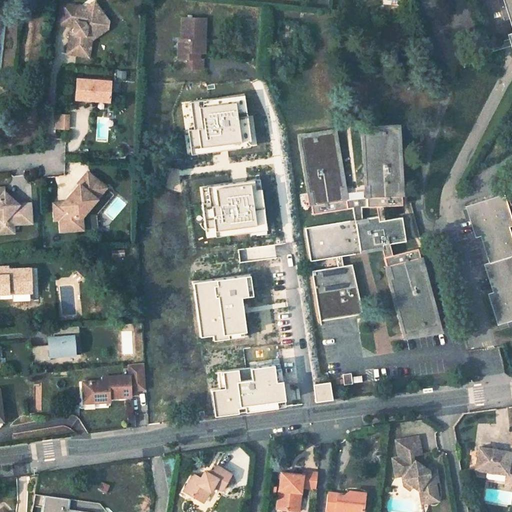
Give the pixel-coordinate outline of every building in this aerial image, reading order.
[(70,34),(67,52),(85,55),(88,35),(105,23),(100,16),(101,9),(95,0),(82,10),(78,5),(62,3),(59,24),(75,26),(78,26),(77,33),(74,32),(73,32),(72,32),(71,32),(70,33),(70,34)] [(88,35),(85,55),(89,56),(92,39),(108,27),(109,20),(101,9),(100,16),(105,23),(88,35)] [(184,64),(204,65),(205,56),(200,56),(200,49),(205,49),(206,19),(182,18),(182,36),(180,36),(179,55),(184,55),(184,64)] [(76,98),(109,100),(110,80),(78,78),(76,98)] [(198,106),(197,127),(216,127),(216,115),(219,115),(220,96),(202,95),(201,107),(198,106)] [(65,114),(56,114),(56,127),(65,127),(65,114)] [(399,197),(398,184),(401,184),(398,126),(365,128),(367,186),(371,185),(371,198),(372,207),(376,207),(382,206),(402,205),(402,197),(399,197)] [(341,201),(339,188),(342,188),(333,130),(300,136),(309,193),(312,192),(315,205),(316,213),(342,209),(341,201)] [(60,218),(61,230),(83,229),(82,216),(97,198),(106,187),(87,171),(78,182),(79,184),(64,201),(61,205),(54,205),(55,219),(60,218)] [(224,215),(232,240),(255,233),(237,176),(214,183),(222,208),(219,209),(221,216),(224,215)] [(371,185),(367,186),(363,186),(364,199),(371,198),(371,185)] [(4,186),(0,186),(0,217),(3,220),(3,232),(14,232),(13,223),(32,222),(30,202),(17,203),(14,203),(10,200),(12,198),(4,191),(4,186)] [(341,201),(348,200),(346,187),(342,188),(339,188),(341,201)] [(312,192),(309,193),(305,193),(308,207),(315,205),(312,192)] [(491,294),(501,323),(511,319),(511,228),(511,226),(511,225),(511,211),(507,194),(468,207),(477,236),(483,235),(492,263),(487,264),(496,292),(491,294)] [(372,207),(371,198),(364,199),(356,199),(348,200),(341,201),(342,209),(352,208),(354,220),(361,218),(361,207),(372,207)] [(354,220),(304,228),(310,261),(335,257),(341,256),(360,253),(359,251),(381,247),(386,246),(385,242),(387,242),(405,239),(401,217),(383,219),(382,220),(381,215),(377,216),(361,218),(354,220)] [(386,246),(381,247),(383,256),(390,255),(387,242),(385,242),(386,246)] [(359,251),(360,253),(383,256),(381,247),(359,251)] [(417,270),(421,269),(427,267),(424,256),(420,257),(418,247),(390,255),(383,256),(386,265),(382,266),(384,278),(388,277),(392,276),(389,265),(414,259),(417,270)] [(112,250),(112,257),(125,257),(125,249),(112,250)] [(79,251),(75,258),(85,264),(90,258),(79,251)] [(421,269),(417,270),(414,259),(389,265),(392,276),(388,277),(402,331),(434,323),(421,269)] [(337,267),(311,271),(319,318),(361,311),(351,265),(343,266),(337,267)] [(0,285),(8,285),(12,285),(12,291),(29,290),(28,267),(7,268),(7,266),(0,266),(0,285)] [(246,343),(269,337),(251,279),(236,284),(228,286),(237,311),(233,313),(236,320),(239,318),(246,343)] [(361,311),(319,318),(319,325),(362,317),(361,311)] [(31,345),(32,361),(50,359),(50,356),(74,354),(74,344),(80,344),(78,325),(51,327),(52,337),(51,337),(51,344),(49,344),(31,345)] [(83,383),(85,399),(94,399),(95,403),(106,402),(106,398),(131,396),(130,389),(145,387),(143,363),(128,364),(129,375),(103,377),(103,381),(83,383)] [(392,459),(395,478),(402,476),(402,480),(412,487),(419,492),(421,500),(425,499),(431,503),(438,502),(435,483),(437,483),(436,477),(426,470),(421,466),(419,468),(413,464),(412,456),(421,455),(418,438),(395,442),(398,458),(392,459)] [(507,475),(511,475),(511,452),(510,453),(478,448),(475,470),(507,475)] [(182,493),(197,501),(202,492),(208,495),(213,487),(220,491),(229,475),(213,466),(207,477),(203,475),(199,481),(191,477),(182,493)] [(426,470),(436,477),(435,471),(428,467),(426,470)] [(282,472),(279,509),(295,510),(297,497),(303,498),(304,488),(316,489),(318,473),(303,471),(303,474),(294,474),(294,476),(290,476),(290,473),(282,472)] [(412,487),(402,480),(404,487),(410,491),(412,487)] [(328,492),(326,508),(336,510),(339,510),(351,511),(350,511),(363,511),(366,492),(350,490),(347,493),(347,495),(339,494),(339,493),(328,492)] [(41,494),(39,511),(90,511),(91,510),(67,508),(68,497),(41,494)]
